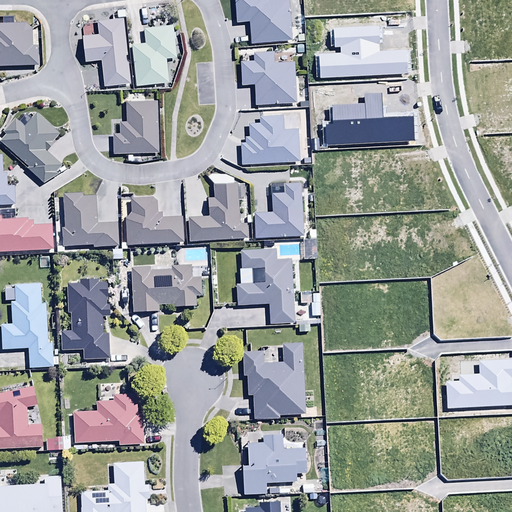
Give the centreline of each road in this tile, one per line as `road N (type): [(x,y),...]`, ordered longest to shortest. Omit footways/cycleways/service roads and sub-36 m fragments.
road 1 (residential): [(205,0),(226,95),(217,135),(195,164),(141,174),(104,168),(83,146),(65,76)]
road 2 (residential): [(437,0),(453,138),(511,263)]
road 3 (residential): [(192,511),(194,377)]
